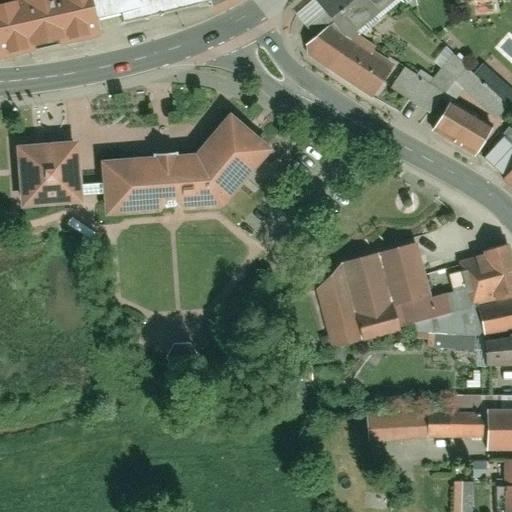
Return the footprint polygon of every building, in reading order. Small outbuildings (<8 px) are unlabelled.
[(0,0),(0,57),(86,38),(77,0),(0,0)] [(127,22),(204,3),(203,0),(88,0),(94,20),(123,12),(127,22)] [(313,0),(312,1),(346,40),(392,0),(313,0)] [(330,28),(306,52),(369,98),(390,72),(346,40),(330,28)] [(451,102),(429,133),(470,157),(492,126),(451,102)] [(190,160),(97,164),(99,220),(219,212),(268,153),(224,118),(190,160)] [(77,145),(15,149),(20,211),(81,207),(77,145)] [(478,309),(511,299),(511,276),(504,245),(479,251),(480,256),(458,261),(467,291),(473,310),(478,309)] [(407,308),(432,301),(418,247),(377,258),(395,311),(407,308)] [(340,269),(355,323),(395,311),(377,258),(340,269)] [(360,344),(340,269),(319,290),(333,349),(360,344)] [(432,301),(407,308),(415,333),(485,336),(478,309),(473,310),(467,291),(432,301)] [(511,299),(478,309),(485,336),(511,329),(511,299)] [(360,344),(400,332),(395,311),(355,323),(360,344)] [(486,366),(511,366),(511,336),(486,342),(486,366)] [(171,350),(165,362),(177,376),(190,375),(197,361),(186,348),(171,350)] [(511,397),(501,397),(501,413),(511,413),(511,397)] [(488,449),(511,448),(511,413),(501,413),(427,414),(428,437),(487,437),(488,449)] [(427,414),(368,418),(369,441),(428,437),(427,414)] [(511,511),(511,464),(501,465),(502,511),(511,511)]
